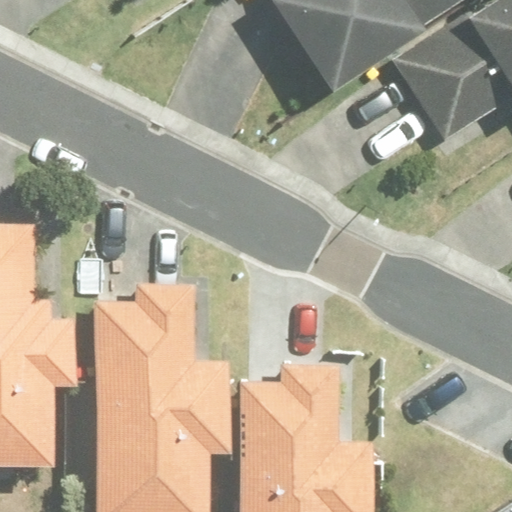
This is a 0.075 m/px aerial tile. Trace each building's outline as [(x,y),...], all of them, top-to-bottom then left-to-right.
[(273,0),(330,87),(462,0),(273,0)] [(511,0),(481,0),(393,56),(447,138),(511,95),(511,0)] [(52,316),(53,296),(37,296),(37,225),(0,224),(0,461),(53,462),(53,378),(76,378),(76,316),(52,316)] [(195,356),(196,285),(139,284),(138,303),(97,302),(96,511),(208,511),(208,446),(232,446),(233,356),(195,356)] [(370,511),(372,437),(339,436),(340,362),(280,363),(280,382),(239,381),(237,511),(370,511)] [(511,511),(511,489),(476,511),(511,511)]
